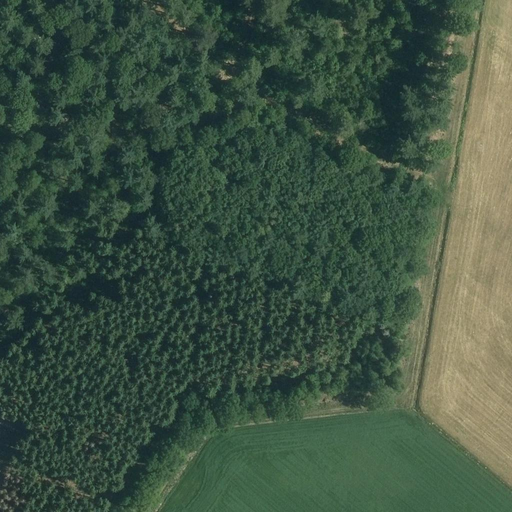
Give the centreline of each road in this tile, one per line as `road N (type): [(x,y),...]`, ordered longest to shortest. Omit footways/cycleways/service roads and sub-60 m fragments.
road 1 (track): [(471,0),(402,397),(213,425),(199,433),(146,511)]
road 2 (track): [(248,0),(231,66),(317,124),(440,178)]
road 3 (track): [(255,83),(174,120),(109,126),(0,119)]
road 4 (track): [(59,0),(0,212)]
